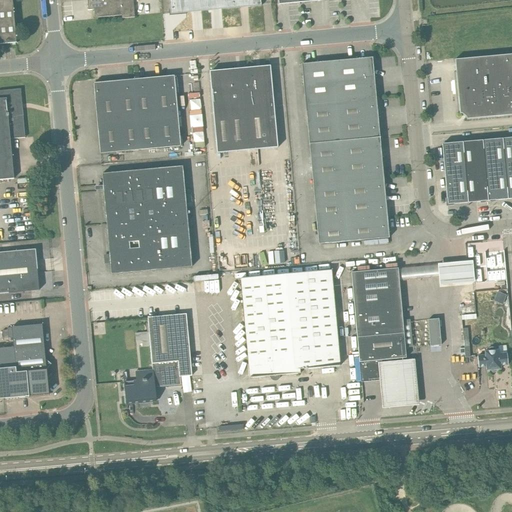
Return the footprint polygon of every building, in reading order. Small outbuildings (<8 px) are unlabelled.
[(0,0),(0,44),(14,43),(10,0),(0,0)] [(135,17),(132,0),(86,0),(88,10),(94,10),(95,18),(121,16),(122,19),(135,17)] [(169,0),(171,14),(184,13),(261,6),(260,0),(169,0)] [(511,115),(511,55),(455,60),(460,114),(461,114),(466,118),(466,120),(511,115)] [(303,85),(374,78),(372,58),(301,64),(303,85)] [(217,153),(277,148),(270,67),(209,73),(217,153)] [(153,78),(160,149),(180,147),(174,76),(153,78)] [(140,150),(160,149),(153,78),(134,80),(140,150)] [(305,105),(376,98),(374,78),(303,85),(305,105)] [(120,152),(140,150),(134,80),(114,82),(120,152)] [(100,154),(120,152),(114,82),(93,83),(100,154)] [(0,180),(14,179),(10,139),(25,138),(21,89),(0,91),(0,180)] [(307,125),(378,118),(376,98),(305,105),(307,125)] [(194,124),(204,123),(203,99),(193,99),(194,124)] [(309,145),(379,138),(378,118),(307,125),(309,145)] [(311,164),(381,158),(379,138),(309,145),(311,164)] [(511,138),(442,144),(447,205),(511,199),(511,138)] [(313,184),(383,178),(381,158),(311,164),(313,184)] [(106,224),(187,217),(182,167),(102,174),(106,224)] [(314,204),(385,198),(383,178),(313,184),(314,204)] [(316,224),(387,218),(385,198),(314,204),(316,224)] [(187,217),(106,224),(111,274),(191,267),(187,217)] [(387,218),(316,224),(318,245),(389,238),(387,218)] [(0,293),(39,290),(35,250),(0,253),(0,293)] [(473,258),(439,261),(439,265),(397,268),(398,281),(439,277),(440,283),(475,280),(473,258)] [(356,325),(379,323),(402,321),(398,281),(397,268),(351,273),(356,325)] [(250,378),(300,374),(300,370),(340,366),(331,271),(240,279),(250,378)] [(196,272),(196,280),(220,281),(220,272),(196,272)] [(506,295),(498,292),(494,301),(502,304),(506,295)] [(192,376),(186,314),(148,318),(155,387),(180,385),(180,377),(192,376)] [(430,347),(441,346),(439,319),(428,320),(428,323),(430,347)] [(379,323),(382,360),(390,360),(406,358),(405,348),(412,347),(410,320),(402,321),(379,323)] [(356,325),(359,362),(379,361),(382,360),(379,323),(356,325)] [(0,399),(49,395),(46,370),(49,363),(45,360),(42,325),(11,328),(12,328),(7,328),(7,330),(8,338),(12,338),(13,347),(0,348),(0,399)] [(496,351),(495,349),(493,348),(490,348),(488,349),(488,352),(485,352),(485,356),(477,357),(478,368),(486,367),(487,371),(500,370),(500,366),(508,365),(507,354),(499,355),(499,351),(496,351)] [(415,357),(406,358),(390,360),(382,360),(379,361),(381,380),(383,406),(419,403),(415,357)] [(361,382),(381,380),(379,361),(359,362),(361,382)] [(156,401),(153,379),(124,382),(126,404),(156,401)]
